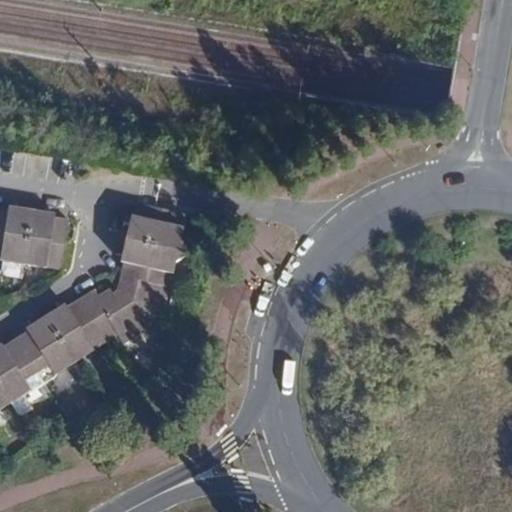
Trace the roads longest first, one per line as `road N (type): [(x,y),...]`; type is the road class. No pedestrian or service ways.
road 1 (residential): [(340,240),(294,211),(141,189),(103,193)]
road 2 (residential): [(103,193),(87,272),(0,330)]
road 3 (secondary): [(279,373),(231,446),(162,492)]
road 4 (secondary): [(162,492),(259,483),(323,506)]
road 5 (secondary): [(340,240),(302,291),(279,373)]
road 6 (secondary): [(279,373),(289,444),(323,506)]
